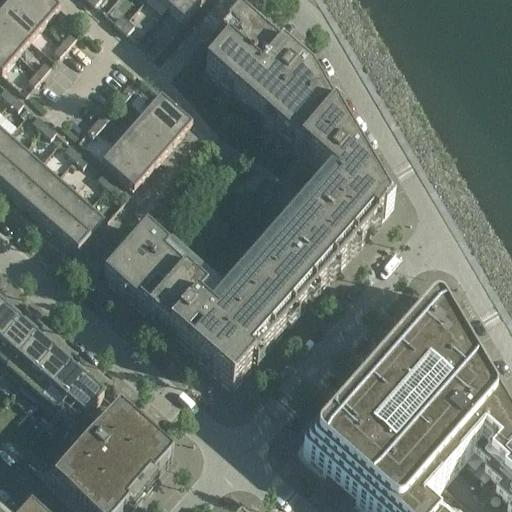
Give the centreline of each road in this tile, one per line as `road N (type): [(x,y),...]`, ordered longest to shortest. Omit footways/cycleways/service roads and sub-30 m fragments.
road 1 (residential): [(235,460),(0,256)]
road 2 (residential): [(235,460),(435,228)]
road 3 (residential): [(281,0),(328,40),(435,228)]
road 4 (residential): [(435,228),(511,357)]
